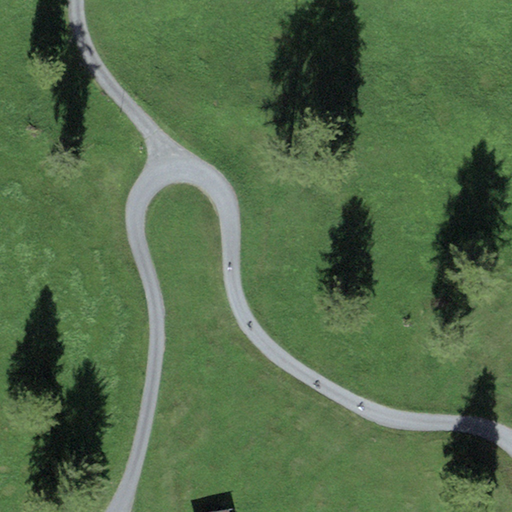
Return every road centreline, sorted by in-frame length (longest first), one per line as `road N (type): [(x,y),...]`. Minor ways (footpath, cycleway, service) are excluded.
road 1 (unclassified): [(511,443),(458,425),(379,420),(299,373),(252,332),(232,287),(221,189),(195,171),(169,168),(146,183),(134,209),(139,256),(157,299),(155,346),(134,468),(117,511)]
road 2 (track): [(169,168),(96,67),(79,0)]
